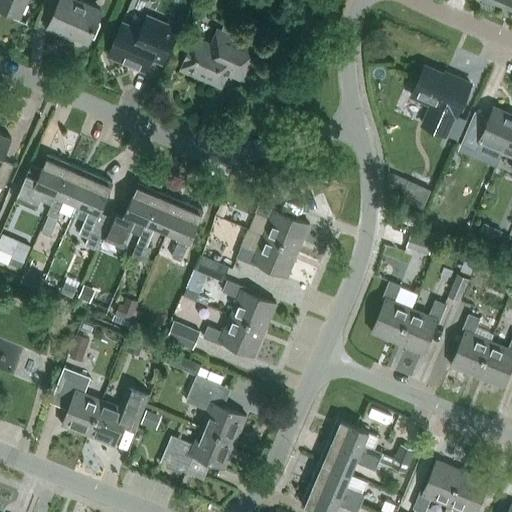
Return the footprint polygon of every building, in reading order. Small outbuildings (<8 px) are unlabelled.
[(0,0),(0,11),(5,14),(7,10),(20,15),(26,0),(0,0)] [(101,10),(79,0),(58,0),(47,27),(63,34),(64,31),(87,41),(101,10)] [(511,0),(493,0),(511,8),(511,0)] [(145,69),(154,48),(166,53),(177,28),(146,15),(140,30),(122,22),(108,53),(145,69)] [(211,43),(194,36),(181,67),(221,85),(230,63),(245,70),(241,78),(243,79),(257,46),(233,36),(237,27),(224,22),(221,30),(217,28),(211,43)] [(445,134),(454,114),(456,115),(470,82),(454,75),(453,77),(424,65),(411,95),(431,104),(422,124),(445,134)] [(490,144),(503,149),(511,127),(511,114),(493,106),(487,119),(475,114),(461,145),(485,155),(490,144)] [(511,127),(503,149),(511,153),(511,162),(511,166),(511,127)] [(13,164),(2,159),(11,138),(0,132),(0,186),(3,188),(13,164)] [(39,198),(51,203),(55,193),(56,194),(69,162),(48,153),(39,174),(28,169),(15,199),(35,208),(39,198)] [(55,193),(51,203),(47,213),(49,214),(56,217),(65,197),(77,203),(90,172),(69,162),(56,194),(55,193)] [(112,181),(90,172),(77,203),(89,208),(79,232),(88,236),(85,244),(96,249),(102,236),(101,236),(108,219),(98,214),(112,181)] [(399,174),(395,184),(404,188),(405,186),(409,179),(399,174)] [(146,221),(160,190),(138,181),(124,215),(113,210),(115,205),(115,204),(108,219),(101,236),(102,236),(124,245),(128,237),(126,236),(129,228),(140,233),(146,221)] [(404,188),(400,197),(422,207),(427,196),(405,186),(404,188)] [(155,225),(167,230),(181,199),(160,190),(146,221),(140,233),(131,255),(139,259),(141,255),(145,257),(150,246),(147,244),(155,225)] [(181,199),(167,230),(180,236),(171,255),(181,259),(202,209),(181,199)] [(279,207),(260,199),(256,211),(271,217),(264,234),(299,249),(310,223),(278,210),(279,207)] [(49,214),(41,232),(48,235),(56,217),(49,214)] [(477,235),(496,244),(503,230),(484,221),(477,235)] [(410,230),(405,245),(430,253),(435,238),(410,230)] [(288,275),(299,249),(264,234),(257,252),(241,245),(236,256),(255,264),(256,262),(288,275)] [(0,258),(8,262),(12,253),(0,247),(0,258)] [(194,267),(223,279),(229,265),(200,252),(194,267)] [(448,294),(459,299),(468,277),(457,272),(448,294)] [(238,296),(231,314),(266,328),(276,302),(245,289),(246,286),(227,279),(222,290),(238,296)] [(371,331),(397,342),(412,307),(394,300),(400,284),(389,279),(381,298),(384,299),(371,331)] [(62,293),(73,298),(78,285),(67,281),(62,293)] [(186,292),(197,296),(200,290),(189,285),(186,292)] [(138,300),(126,295),(123,302),(119,301),(115,312),(131,318),(135,307),(138,300)] [(428,314),(412,307),(397,342),(423,352),(436,321),(438,322),(446,303),(435,298),(428,314)] [(463,332),(450,364),(476,374),(490,340),(473,333),(480,317),(468,312),(461,331),(463,332)] [(222,343),(223,341),(255,354),(266,328),(231,314),(224,331),(208,324),(203,336),(222,343)] [(75,352),(88,357),(100,321),(87,317),(75,352)] [(174,319),(166,337),(193,348),(200,330),(174,319)] [(132,336),(127,350),(139,354),(144,341),(132,336)] [(490,340),(476,374),(502,385),(511,361),(511,336),(508,347),(490,340)] [(181,355),(168,350),(163,360),(176,366),(181,355)] [(62,424),(88,434),(101,399),(84,392),(90,376),(64,366),(50,401),(51,401),(53,396),(70,402),(62,424)] [(236,441),(247,415),(215,401),(222,384),(197,373),(186,399),(209,409),(201,426),(236,441)] [(114,444),(122,423),(136,428),(149,394),(127,385),(119,406),(101,399),(88,434),(114,444)] [(141,422),(149,425),(154,411),(147,408),(141,422)] [(338,417),(328,438),(379,460),(405,471),(414,448),(401,443),(395,456),(363,443),(369,430),(338,417)] [(225,466),(236,441),(201,426),(194,443),(172,434),(161,460),(186,470),(193,453),(225,466)] [(328,438),(319,460),(350,473),(356,461),(375,469),(379,460),(328,438)] [(421,488),(413,507),(424,511),(431,496),(447,503),(463,468),(437,457),(423,489),(421,488)] [(361,502),(365,494),(345,485),(350,473),(319,460),(310,481),(361,502)] [(475,511),(488,479),(463,468),(447,503),(465,510),(464,511),(477,511),(478,511),(475,511)] [(357,511),(361,502),(310,481),(301,502),(323,511),(333,511),(338,503),(357,511)]
